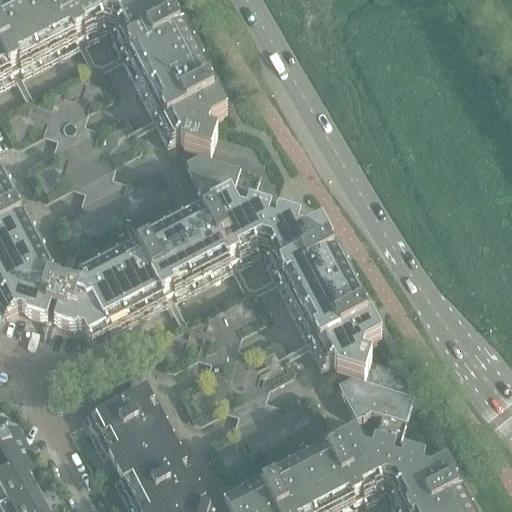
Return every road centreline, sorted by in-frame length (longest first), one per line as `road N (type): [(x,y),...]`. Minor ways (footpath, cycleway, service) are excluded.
road 1 (secondary): [(246,0),(389,240),(511,411)]
road 2 (residential): [(139,352),(264,288),(345,434),(218,501)]
road 3 (residential): [(0,107),(99,57),(181,207),(71,260)]
road 4 (residential): [(218,501),(139,352)]
road 5 (residential): [(71,260),(0,137)]
road 6 (residential): [(98,511),(42,401)]
